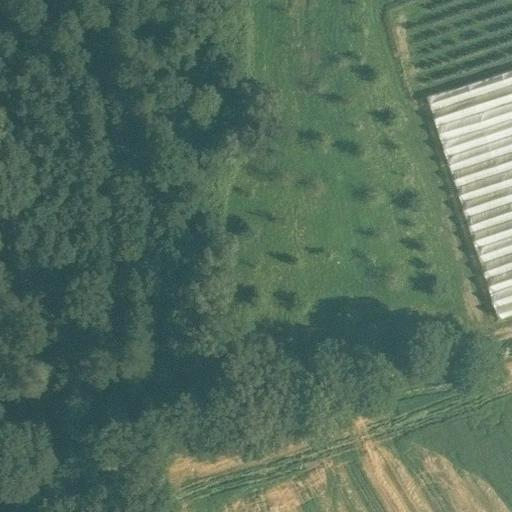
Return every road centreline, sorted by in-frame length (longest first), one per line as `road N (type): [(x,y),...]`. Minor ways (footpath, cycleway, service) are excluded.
road 1 (track): [(0,496),(117,471),(442,367),(489,336),(511,331)]
road 2 (track): [(150,511),(132,466),(95,0)]
